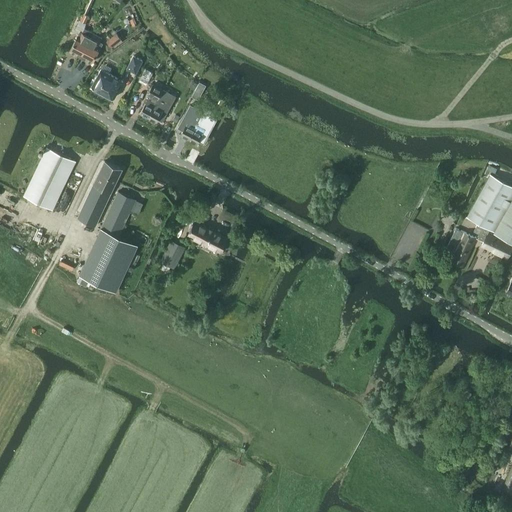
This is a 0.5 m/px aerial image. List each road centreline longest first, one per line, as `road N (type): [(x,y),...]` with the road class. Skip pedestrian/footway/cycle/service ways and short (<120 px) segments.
road 1 (unclassified): [(511,338),(0,65)]
road 2 (unclassified): [(436,125),(369,110),(230,44),(190,0)]
road 3 (track): [(194,370),(375,472)]
road 4 (track): [(266,407),(342,246)]
